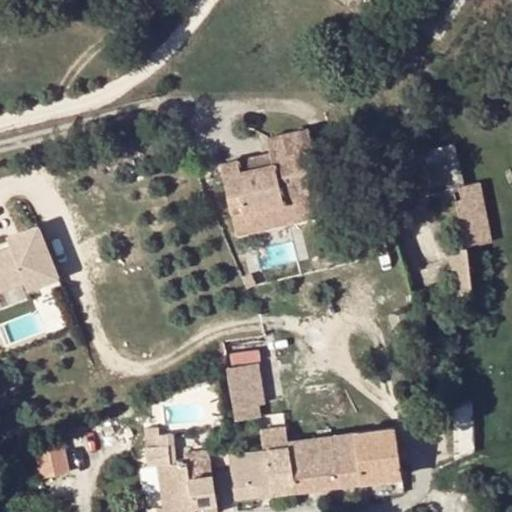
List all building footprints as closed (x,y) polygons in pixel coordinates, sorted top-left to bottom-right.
[(283,203),(281,194),(320,185),(308,128),(267,138),(271,157),(272,164),(240,171),(238,164),(237,160),(220,164),(228,196),(238,193),(243,213),(283,203)] [(438,186),(464,179),(454,140),(427,147),(438,186)] [(240,171),(272,164),(271,157),(238,164),(240,171)] [(489,243),(476,184),(456,188),(459,199),(453,201),(464,249),(489,243)] [(283,203),(286,213),(325,203),(320,185),(281,194),(283,203)] [(245,223),(286,213),(283,203),(243,213),(245,223)] [(393,205),(384,208),(386,213),(395,209),(393,205)] [(0,287),(30,276),(33,283),(64,271),(44,221),(13,233),(15,238),(0,244),(0,287)] [(456,292),(455,249),(447,251),(452,293),(456,292)] [(464,249),(455,249),(456,292),(469,291),(464,249)] [(226,367),(227,374),(256,368),(255,363),(226,367)] [(444,364),(426,369),(428,377),(446,373),(444,364)] [(405,366),(392,368),(395,384),(407,382),(405,366)] [(256,404),(261,403),(256,368),(227,374),(232,407),(256,404)] [(454,401),(458,450),(475,449),(472,400),(454,401)] [(234,419),(258,416),(256,404),(232,407),(234,419)] [(358,480),(401,474),(393,425),(351,432),(358,480)] [(287,442),(287,445),(294,490),(358,480),(351,432),(287,442)] [(261,437),(263,449),(287,445),(287,442),(286,433),(261,437)] [(183,450),(185,462),(209,459),(208,447),(206,447),(205,435),(185,437),(186,450),(183,450)] [(215,501),(191,504),(185,462),(171,464),(169,443),(148,445),(149,467),(158,466),(162,504),(163,511),(213,511),(216,511),(215,501)] [(269,493),(294,490),(287,445),(263,449),(269,493)] [(35,451),(40,480),(69,475),(64,446),(35,451)] [(235,498),(269,493),(263,449),(229,454),(235,498)] [(191,504),(215,501),(209,459),(185,462),(191,504)]
